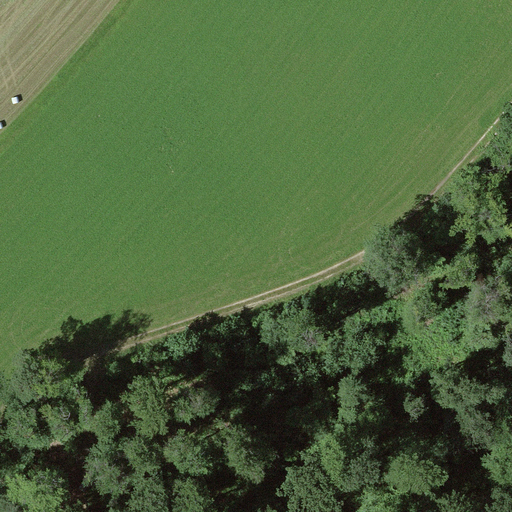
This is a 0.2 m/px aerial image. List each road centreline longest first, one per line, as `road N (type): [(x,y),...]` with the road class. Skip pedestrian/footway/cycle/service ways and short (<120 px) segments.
road 1 (track): [(0,430),(21,384),(80,339),(323,291),(383,256),(511,122)]
road 2 (track): [(162,453),(80,339)]
